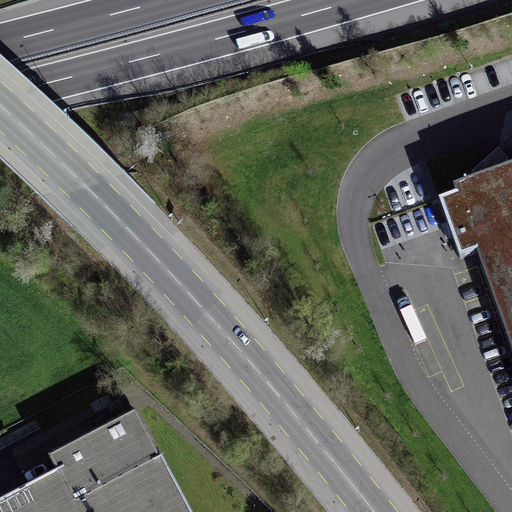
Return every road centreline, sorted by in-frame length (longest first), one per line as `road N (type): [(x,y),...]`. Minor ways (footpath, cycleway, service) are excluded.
road 1 (tertiary): [(373,511),(238,348),(0,106)]
road 2 (motorway): [(0,96),(361,0)]
road 3 (motorway): [(161,0),(0,42)]
